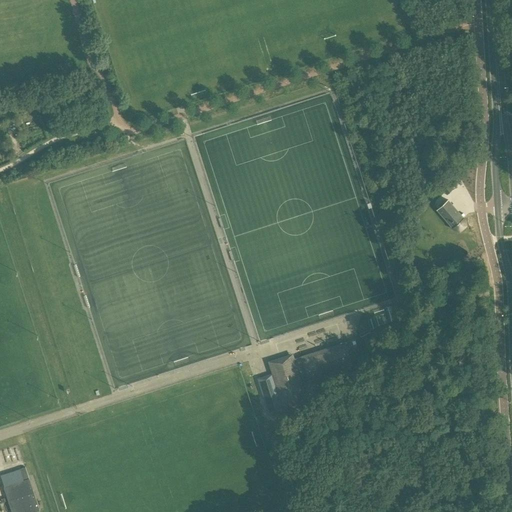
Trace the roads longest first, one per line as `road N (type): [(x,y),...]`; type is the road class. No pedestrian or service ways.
road 1 (unclassified): [(352,319),(0,436)]
road 2 (track): [(305,511),(388,368),(466,268),(494,266)]
road 3 (track): [(119,119),(35,147),(0,172)]
